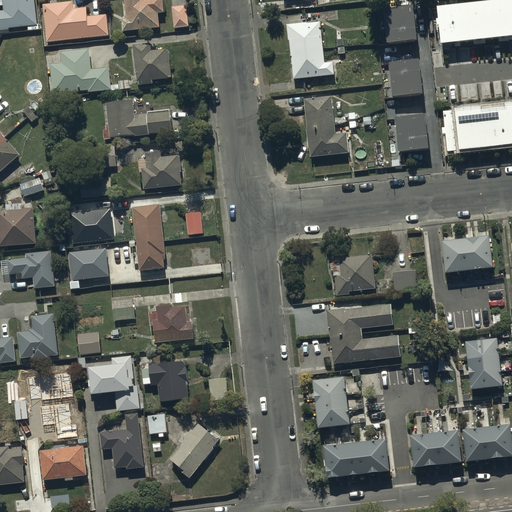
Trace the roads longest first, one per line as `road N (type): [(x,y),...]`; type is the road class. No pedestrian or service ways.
road 1 (residential): [(283,511),(251,217)]
road 2 (residential): [(251,217),(511,189)]
road 3 (residential): [(288,511),(511,486)]
road 4 (residential): [(251,217),(226,0)]
